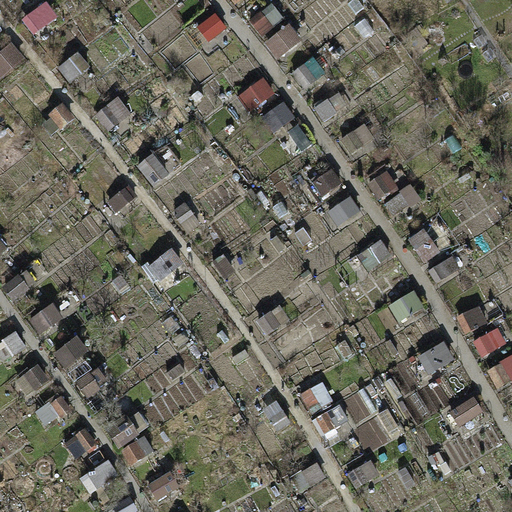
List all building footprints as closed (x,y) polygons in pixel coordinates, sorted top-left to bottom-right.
[(271,7),(251,22),(263,37),(282,21),(271,7)] [(218,15),(198,30),(210,45),(230,29),(218,15)] [(287,28),(267,44),(279,58),(299,42),(287,28)] [(12,48),(0,57),(0,73),(4,78),(23,63),(12,48)] [(81,55),(61,70),(72,85),(92,69),(81,55)] [(313,61),(293,77),(304,91),(324,76),(313,61)] [(264,80),(240,99),(252,114),(276,94),(264,80)] [(334,95),(314,111),(326,126),(345,110),(334,95)] [(117,102),(97,118),(109,132),(129,116),(117,102)] [(284,105),(265,120),(276,135),(296,119),(284,105)] [(64,107),(52,117),(63,131),(75,121),(64,107)] [(363,128),(344,143),(355,158),(375,142),(363,128)] [(140,167),(155,188),(170,177),(155,157),(140,167)] [(332,171),(312,187),(323,202),(343,186),(332,171)] [(388,173),(368,189),(380,203),(399,187),(388,173)] [(129,188),(110,203),(119,214),(138,199),(129,188)] [(349,200),(330,216),(341,230),(361,215),(349,200)] [(186,204),(173,213),(188,235),(201,225),(186,204)] [(424,231),(408,243),(424,266),(440,254),(424,231)] [(379,244),(359,260),(371,274),(391,258),(379,244)] [(174,254),(154,269),(163,280),(182,265),(174,254)] [(450,259),(430,274),(440,287),(460,272),(450,259)] [(415,296),(393,309),(402,325),(424,312),(415,296)] [(45,333),(66,323),(58,308),(37,317),(45,333)] [(480,309),(457,320),(465,336),(488,326),(480,309)] [(278,310),(258,325),(270,340),(289,324),(278,310)] [(498,330),(476,343),(486,359),(507,346),(498,330)] [(0,354),(4,364),(27,352),(20,337),(0,346),(0,354)] [(79,338),(54,353),(63,368),(88,353),(79,338)] [(443,347),(421,360),(431,376),(452,363),(443,347)] [(511,359),(488,374),(498,391),(511,382),(511,359)] [(43,367),(19,382),(29,399),(53,383),(43,367)] [(87,397),(110,389),(104,371),(81,379),(87,397)] [(324,384),(299,398),(308,413),(333,399),(324,384)] [(60,396),(49,407),(64,420),(74,410),(60,396)] [(475,399),(449,415),(458,431),(485,416),(475,399)] [(339,405),(315,420),(323,435),(348,420),(339,405)] [(140,421),(115,429),(128,467),(152,459),(140,421)] [(83,434),(67,445),(80,462),(95,451),(83,434)] [(371,461),(346,475),(355,490),(380,475),(371,461)] [(85,478),(92,494),(121,481),(114,465),(85,478)] [(171,473),(147,487),(156,502),(180,488),(171,473)]
